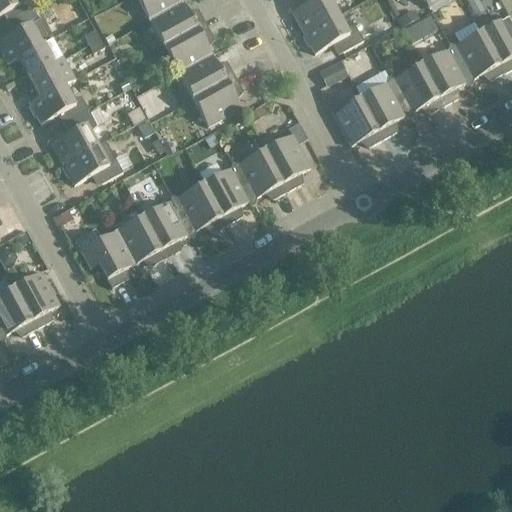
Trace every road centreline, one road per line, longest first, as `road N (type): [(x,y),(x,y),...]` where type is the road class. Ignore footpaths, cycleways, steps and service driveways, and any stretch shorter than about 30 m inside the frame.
road 1 (residential): [(360,213),(99,346)]
road 2 (residential): [(360,213),(248,0)]
road 3 (residential): [(99,346),(0,156)]
road 4 (residential): [(511,126),(360,213)]
